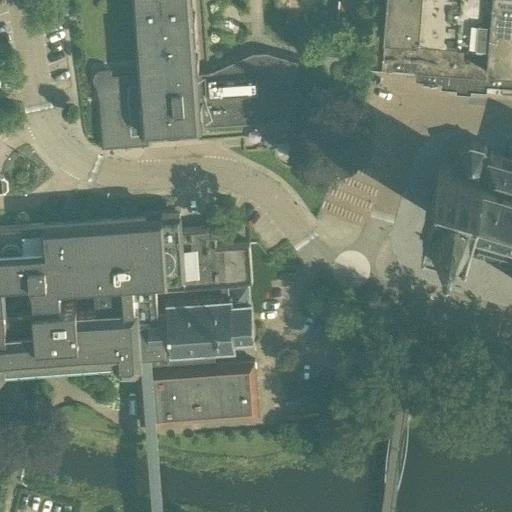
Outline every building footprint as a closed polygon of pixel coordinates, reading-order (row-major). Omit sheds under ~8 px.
[(133,0),(139,74),(112,76),(111,75),(110,74),(109,73),(107,73),(106,73),(104,73),(103,73),(101,74),(100,74),(99,75),(98,76),(102,85),(104,98),(107,141),(145,138),(144,130),(203,126),(201,99),(203,99),(205,124),(281,119),(298,58),(266,49),(253,50),(207,70),(199,71),(198,67),(202,67),(201,55),(197,55),(196,38),(199,38),(198,13),(194,13),(193,0),(133,0)] [(511,0),(377,0),(371,66),(416,69),(415,78),(511,84),(511,0)] [(511,157),(489,151),(485,143),(472,139),(460,146),(456,159),(461,166),(460,168),(443,163),(443,162),(439,161),(438,165),(439,165),(428,202),(427,202),(426,206),(430,207),(439,209),(438,217),(440,222),(444,223),(448,220),(447,221),(446,226),(438,251),(462,258),(466,242),(511,255),(511,157)] [(0,224),(0,370),(5,365),(118,357),(123,361),(136,361),(137,360),(141,356),(138,367),(136,368),(140,422),(148,421),(157,421),(260,413),(255,358),(214,362),(213,347),(213,343),(201,344),(202,348),(200,348),(199,344),(188,345),(188,349),(186,349),(186,345),(174,346),(174,350),(173,350),(172,336),(152,338),(150,313),(158,313),(158,309),(157,287),(230,281),(249,280),(253,279),(250,240),(217,243),(216,224),(188,225),(181,226),(180,211),(0,224)] [(213,343),(213,347),(215,347),(215,343),(227,342),(227,346),(229,346),(228,342),(235,342),(235,346),(237,346),(236,342),(236,335),(254,334),(253,311),(252,299),(250,299),(249,280),(230,281),(230,283),(222,283),(223,291),(222,291),(222,295),(211,296),(210,292),(209,292),(209,296),(197,297),(197,293),(195,293),(195,297),(184,298),(183,294),(182,294),(182,298),(170,299),(170,295),(168,295),(168,299),(166,299),(166,301),(167,308),(158,309),(158,313),(150,313),(152,338),(172,336),(173,350),(174,350),(174,346),(186,345),(186,349),(188,349),(188,345),(199,344),(200,348),(202,348),(201,344),(213,343)]
